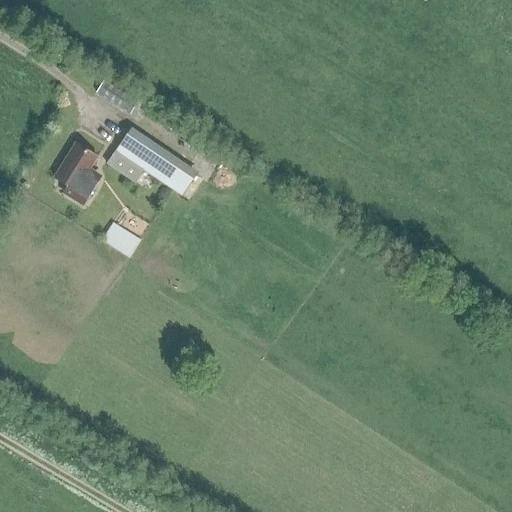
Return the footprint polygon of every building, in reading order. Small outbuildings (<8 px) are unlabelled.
[(127,113),(136,98),(104,79),(95,93),(127,113)] [(114,152),(143,171),(181,196),(198,171),(131,126),(114,152)] [(74,144),(54,178),(66,186),(61,193),(82,206),(97,181),(86,175),(96,157),(74,144)] [(114,152),(107,164),(130,179),(136,182),(143,171),(114,152)] [(101,240),(129,257),(140,238),(112,221),(101,240)]
